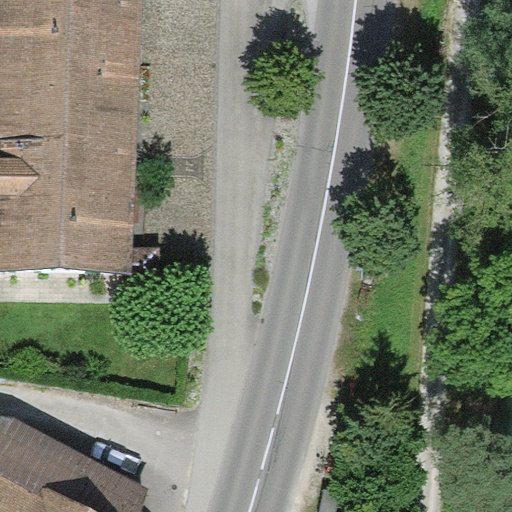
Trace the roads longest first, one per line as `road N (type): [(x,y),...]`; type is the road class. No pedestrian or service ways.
road 1 (primary): [(355,0),(329,189),(249,511)]
road 2 (track): [(469,0),(425,511)]
